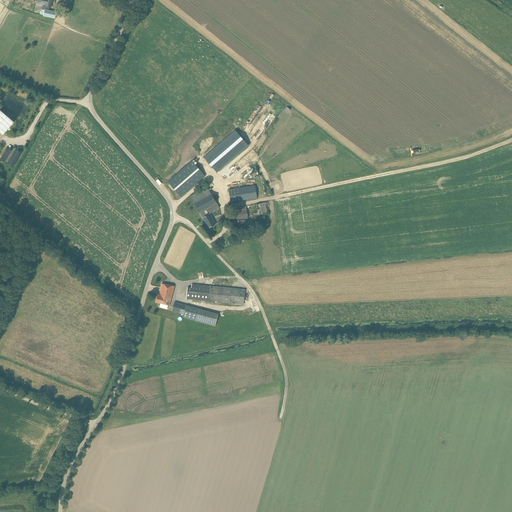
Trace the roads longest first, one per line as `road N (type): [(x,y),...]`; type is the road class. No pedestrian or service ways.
road 1 (unclassified): [(61,511),(74,455),(122,376),(174,219),(169,198),(88,102),(135,0)]
road 2 (track): [(511,327),(272,337)]
road 3 (track): [(282,407),(285,373),(253,291),(174,216)]
